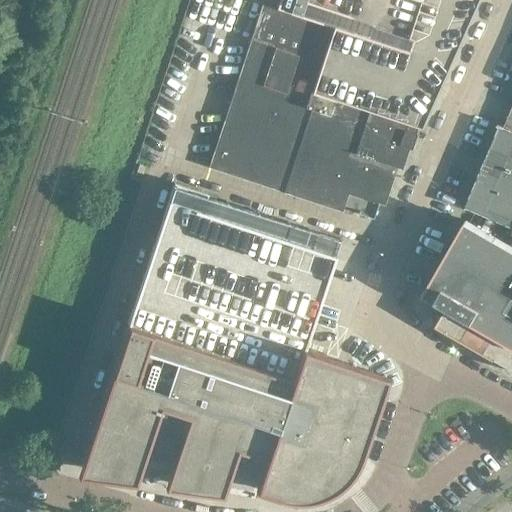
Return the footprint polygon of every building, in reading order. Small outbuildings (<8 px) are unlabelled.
[(278,0),(276,8),(332,26),(311,91),(406,122),(420,127),(476,0),(278,0)] [(251,35),(208,166),(342,210),(344,203),(359,208),(358,212),(373,217),(378,202),(384,204),(396,165),(401,167),(408,146),(410,147),(415,132),(404,128),(406,122),(311,91),(332,26),(276,8),(262,3),(254,26),(251,35)] [(467,206),(491,216),(511,225),(511,129),(505,126),(498,123),(498,125),(500,125),(465,207),(466,208),(467,206)] [(145,167),(138,164),(136,172),(142,174),(145,167)] [(124,441),(154,451),(156,457),(171,460),(164,484),(185,488),(199,490),(206,469),(227,475),(236,448),(248,452),(238,480),(254,485),(279,493),(309,494),(337,480),(356,454),(362,435),(379,393),(388,367),(306,340),(339,240),(206,196),(207,193),(173,182),(94,418),(76,466),(113,471),(124,441)] [(511,246),(467,220),(425,293),(449,305),(439,323),(511,364),(511,246)]
